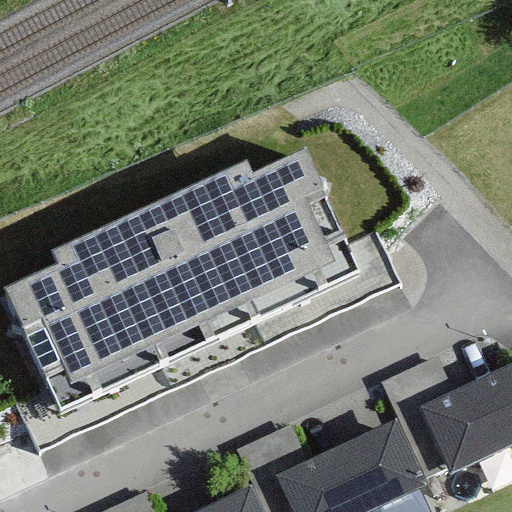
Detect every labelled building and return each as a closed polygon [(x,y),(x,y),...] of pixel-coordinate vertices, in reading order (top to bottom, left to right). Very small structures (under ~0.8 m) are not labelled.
[(0,388),(34,468),(403,300),(327,144),(0,288),(0,388)] [(511,364),(422,407),(452,472),(511,444),(511,364)] [(389,414),(273,470),(292,511),(385,511),(427,492),(389,414)] [(274,461),(308,452),(300,425),(266,434),(274,461)] [(260,511),(237,467),(133,511),(260,511)]
